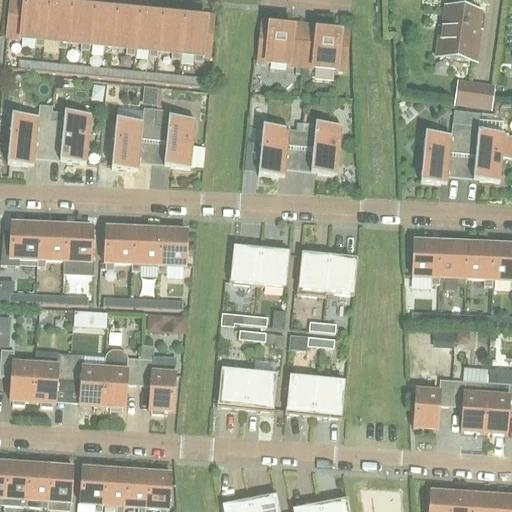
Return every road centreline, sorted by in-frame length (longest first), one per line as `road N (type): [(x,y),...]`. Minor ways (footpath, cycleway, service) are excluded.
road 1 (residential): [(511,468),(0,435)]
road 2 (residential): [(511,215),(0,194)]
